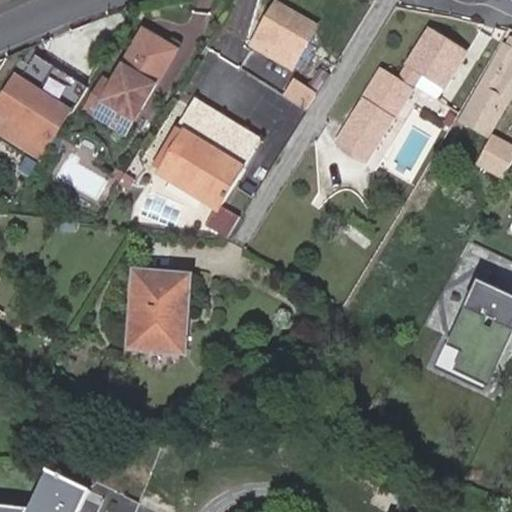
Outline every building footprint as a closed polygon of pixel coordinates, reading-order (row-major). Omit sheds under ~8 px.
[(251,46),(276,63),(285,48),(295,55),(311,30),(276,8),(258,34),(251,46)] [(258,34),(261,30),(254,25),(243,42),(251,46),(258,34)] [(395,78),(391,75),(344,148),(365,160),(415,82),(420,76),(442,90),(464,57),(426,31),(395,78)] [(85,83),(83,86),(103,99),(133,117),(174,53),(144,34),(105,96),(85,83)] [(480,136),(511,84),(511,54),(499,47),(454,121),(480,136)] [(295,55),(285,48),(276,63),(286,69),(295,55)] [(81,90),(83,86),(85,83),(96,66),(73,52),(58,76),(81,90)] [(344,148),(391,75),(380,68),(333,141),(344,148)] [(438,96),(442,90),(420,76),(415,82),(438,96)] [(4,142),(37,161),(66,115),(67,113),(13,79),(0,98),(0,118),(13,126),(4,142)] [(103,99),(83,86),(81,90),(67,113),(66,115),(115,146),(133,117),(103,99)] [(177,134),(237,172),(254,146),(186,102),(169,129),(177,134)] [(141,170),(150,177),(151,175),(175,137),(166,131),(141,170)] [(213,211),(237,172),(177,134),(175,137),(151,175),(150,177),(147,181),(204,218),(197,229),(219,243),(231,223),(213,211)] [(494,175),(508,151),(483,137),(470,161),(494,175)] [(119,353),(146,356),(176,309),(178,283),(125,279),(119,353)] [(511,333),(511,296),(473,279),(434,370),(486,392),(511,333)] [(176,309),(146,356),(165,358),(168,325),(175,325),(176,309)] [(168,325),(165,358),(172,358),(175,325),(168,325)] [(74,511),(87,486),(45,466),(27,506),(0,503),(0,511),(74,511)]
